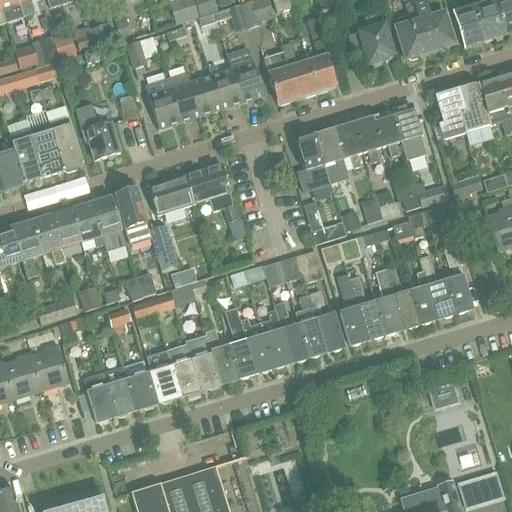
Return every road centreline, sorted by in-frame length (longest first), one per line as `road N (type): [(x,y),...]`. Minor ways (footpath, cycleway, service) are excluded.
road 1 (residential): [(0,478),(511,318)]
road 2 (residential): [(0,215),(511,56)]
